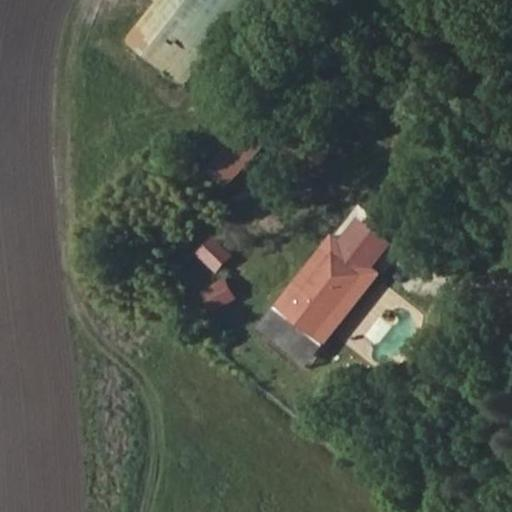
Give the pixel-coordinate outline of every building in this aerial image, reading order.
[(252,0),(160,0),(155,8),(215,50),(252,0)] [(197,76),(215,50),(155,8),(135,33),(197,76)] [(236,189),(263,151),(238,133),(211,171),(236,189)] [(380,251),(328,210),(269,283),(280,290),(330,226),(360,250),(309,314),(321,323),(380,251)] [(280,290),(269,283),(252,304),(303,344),(321,323),(309,314),(360,250),(330,226),(280,290)] [(219,235),(202,253),(223,273),(241,255),(219,235)] [(238,277),(210,285),(217,309),(245,301),(238,277)]
